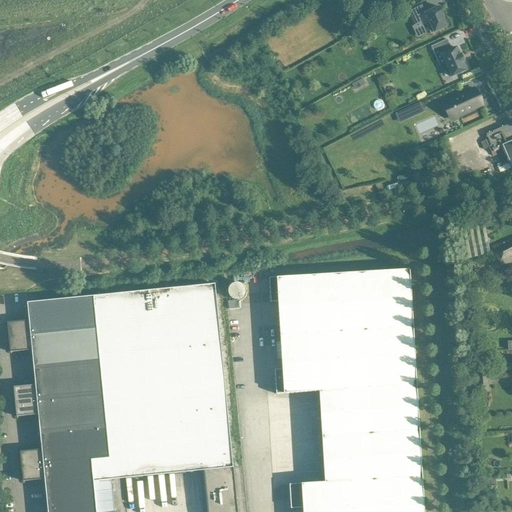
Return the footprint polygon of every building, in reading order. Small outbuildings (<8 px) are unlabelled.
[(430,33),(447,26),(442,15),(443,15),(438,6),(425,12),(429,21),(425,23),(430,33)] [(447,39),(431,47),(434,54),(440,51),(452,77),(466,70),(463,63),(464,62),(461,55),(460,55),(456,48),(452,50),(447,39)] [(475,89),(451,100),(454,107),(453,108),(454,109),(455,109),(458,116),(483,105),(475,89)] [(511,168),(511,121),(505,124),(505,126),(486,134),(488,139),(485,140),(488,146),(488,145),(491,153),(503,148),(511,168)] [(425,184),(420,172),(413,176),(418,187),(425,184)] [(511,254),(511,238),(492,247),(498,261),(511,254)] [(424,511),(410,270),(269,278),(271,302),(278,302),(282,370),(275,370),(276,394),(319,392),(325,482),(289,485),(291,509),(303,508),(303,511),(424,511)] [(29,321),(7,323),(10,352),(32,350),(36,385),(14,387),(17,417),(38,415),(42,449),(20,452),(23,482),(45,479),(48,511),(114,511),(112,480),(204,471),(207,511),(237,511),(233,467),(215,284),(27,303),(29,321)] [(239,308),(238,300),(228,301),(229,309),(239,308)]
